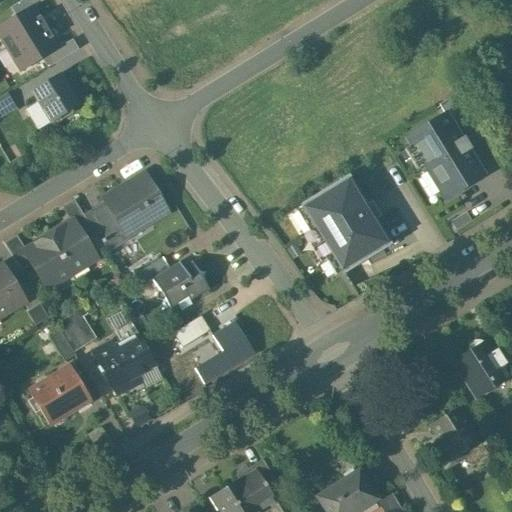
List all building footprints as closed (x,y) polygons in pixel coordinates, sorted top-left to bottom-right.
[(141,22),(170,69),(181,62),(183,64),(184,63),(183,61),(201,50),(183,21),(172,3),(141,22)] [(0,27),(0,37),(8,50),(44,27),(32,8),(0,27)] [(196,14),(183,21),(201,50),(212,43),(213,45),(214,44),(196,14)] [(44,27),(8,50),(21,71),(57,49),(44,27)] [(58,75),(33,91),(51,121),(77,105),(58,75)] [(257,86),(270,107),(292,94),(299,104),(311,97),(301,80),(283,91),(273,76),(257,86)] [(236,138),(261,179),(322,142),(299,104),(292,94),(270,107),(249,120),(232,131),(236,138)] [(226,145),(236,138),(232,131),(249,120),(234,95),(218,105),(229,122),(216,130),(226,145)] [(7,99),(0,102),(0,119),(14,111),(7,99)] [(483,177),(467,150),(469,149),(462,139),(460,140),(445,115),(407,138),(445,200),(483,177)] [(511,115),(498,124),(506,138),(510,135),(511,133),(511,115)] [(144,175),(128,184),(129,186),(104,201),(121,228),(123,232),(147,217),(149,220),(163,211),(165,214),(167,212),(144,175)] [(348,176),(301,205),(315,229),(310,232),(326,259),(332,256),(343,274),(391,245),(376,220),(381,217),(371,202),(366,205),(348,176)] [(82,214),(74,200),(61,207),(70,222),(72,221),(81,235),(92,229),(82,214)] [(121,228),(104,201),(82,214),(92,229),(106,252),(108,251),(103,243),(105,241),(104,239),(121,228)] [(81,235),(72,221),(70,222),(48,236),(71,273),(95,258),(81,235)] [(25,250),(16,235),(4,243),(15,261),(21,270),(31,265),(23,251),(25,250)] [(71,273),(48,236),(25,250),(23,251),(31,265),(46,289),(71,273)] [(161,257),(133,275),(141,286),(151,280),(169,269),(161,257)] [(182,268),(178,263),(169,269),(151,280),(157,290),(155,299),(164,301),(168,308),(175,303),(180,310),(190,304),(188,300),(207,288),(202,280),(204,273),(196,271),(191,262),(182,268)] [(1,265),(0,265),(0,317),(23,303),(24,302),(15,288),(1,265)] [(40,303),(27,281),(15,288),(24,302),(23,303),(27,311),(40,303)] [(71,316),(56,325),(58,329),(71,350),(82,344),(70,326),(75,323),(71,316)] [(201,316),(172,333),(181,348),(209,331),(201,316)] [(212,336),(221,352),(194,369),(204,385),(255,353),(235,322),(212,336)] [(71,350),(58,329),(47,336),(63,362),(74,355),(71,350)] [(137,335),(115,347),(112,341),(92,352),(115,394),(140,381),(137,376),(154,366),(137,335)] [(490,355),(483,344),(481,343),(479,342),(476,341),(473,342),(471,343),(470,344),(468,345),(468,347),(467,349),(467,351),(468,354),(453,363),(475,397),(507,377),(500,365),(502,364),(495,352),(490,355)] [(88,401),(68,368),(28,393),(48,424),(74,408),(75,409),(88,401)] [(0,438),(14,433),(0,400),(0,438)] [(479,442),(457,408),(429,426),(438,440),(429,446),(444,469),(466,456),(471,464),(486,455),(486,456),(487,455),(482,448),(485,447),(484,445),(485,444),(483,442),(482,442),(481,441),(479,442)] [(274,502),(265,487),(275,481),(261,459),(235,476),(239,481),(240,481),(259,511),(257,511),(279,511),(274,502)] [(356,472),(316,498),(325,511),(355,511),(374,500),(374,499),(356,472)] [(239,481),(211,499),(219,511),(257,511),(259,511),(240,481),(239,481)] [(402,511),(388,489),(374,499),(374,500),(382,511),(402,511)]
